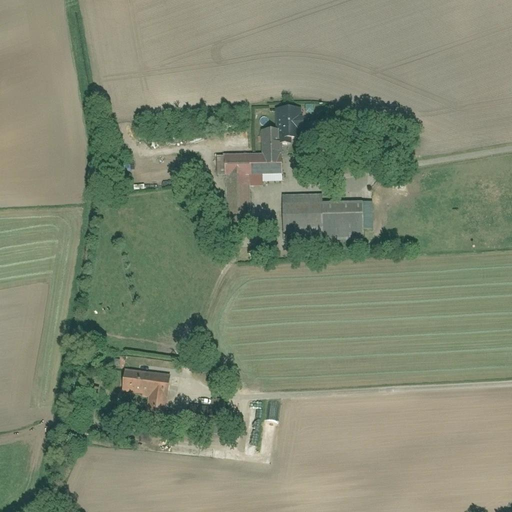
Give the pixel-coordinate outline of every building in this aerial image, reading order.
[(222,177),(224,232),(246,232),(245,177),(281,176),(280,151),(310,150),(309,124),(254,126),(255,151),(211,153),(212,178),(222,177)] [(318,194),(281,195),(282,242),(360,240),(359,200),(318,202),(318,194)] [(166,373),(120,369),(117,393),(145,396),(143,421),(158,422),(160,391),(164,392),(166,373)] [(219,399),(207,397),(205,407),(180,403),(178,416),(215,422),(219,399)] [(259,448),(261,430),(245,428),(242,446),(259,448)]
